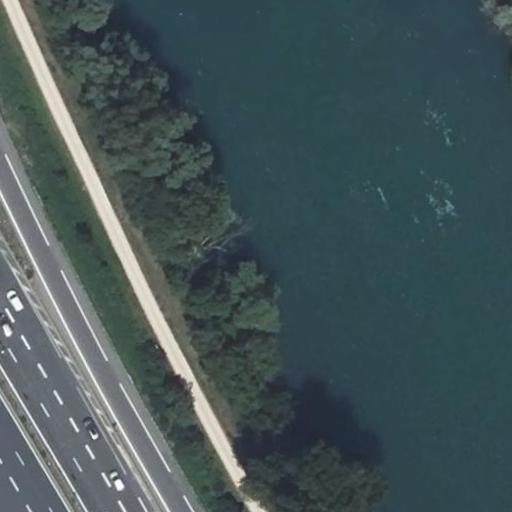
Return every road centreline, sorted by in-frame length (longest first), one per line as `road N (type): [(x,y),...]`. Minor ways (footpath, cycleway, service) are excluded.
road 1 (trunk): [(181,511),(71,315),(0,166)]
road 2 (trunk): [(107,511),(0,332)]
